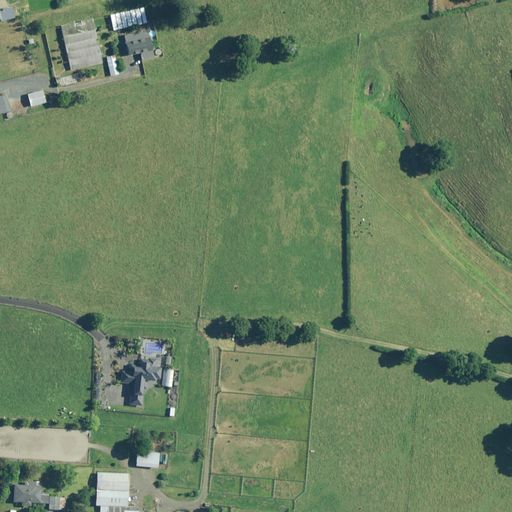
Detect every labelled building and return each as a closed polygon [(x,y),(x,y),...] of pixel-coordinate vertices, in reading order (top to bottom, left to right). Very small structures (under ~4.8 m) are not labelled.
[(0,9),(0,19),(1,20),(1,21),(14,18),(11,7),(0,9)] [(109,15),(112,30),(142,24),(139,9),(109,15)] [(102,63),(92,19),(60,26),(70,70),(102,63)] [(154,58),(148,30),(123,35),(128,56),(140,53),(141,61),(154,58)] [(114,55),(106,57),(110,76),(118,75),(114,55)] [(54,78),(56,88),(81,83),(80,73),(54,78)] [(45,103),(42,90),(27,94),(30,107),(45,103)] [(0,114),(12,110),(6,93),(0,94),(0,114)] [(138,363),(130,363),(129,370),(121,369),(119,383),(130,384),(128,404),(141,405),(144,376),(159,378),(161,364),(156,364),(156,358),(139,356),(138,363)] [(173,371),(163,370),(161,386),(171,387),(173,371)] [(159,452),(138,449),(136,464),(157,467),(159,452)] [(128,472),(97,471),(96,511),(107,511),(138,511),(138,505),(127,505),(128,472)] [(40,482),(12,482),(12,501),(40,502),(40,482)]
